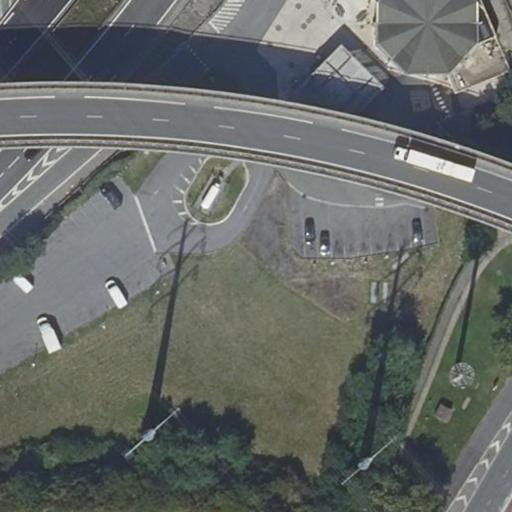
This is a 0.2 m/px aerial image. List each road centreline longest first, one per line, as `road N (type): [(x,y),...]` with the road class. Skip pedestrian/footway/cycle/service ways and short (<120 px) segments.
road 1 (motorway): [(511,204),(289,137),(0,117)]
road 2 (motorway): [(0,220),(220,34)]
road 3 (motorway): [(0,178),(152,0)]
road 4 (motorway): [(511,381),(425,511)]
